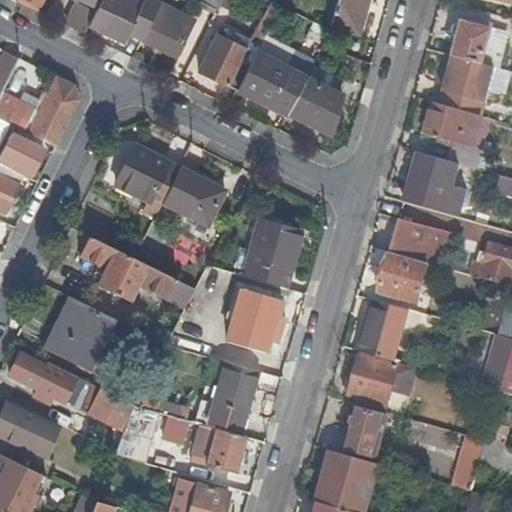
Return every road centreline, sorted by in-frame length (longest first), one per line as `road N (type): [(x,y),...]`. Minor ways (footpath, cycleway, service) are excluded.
road 1 (residential): [(265,511),(356,195)]
road 2 (residential): [(112,68),(356,195)]
road 3 (residential): [(112,68),(0,308)]
road 4 (residential): [(356,195),(419,0)]
road 5 (residential): [(0,17),(112,68)]
